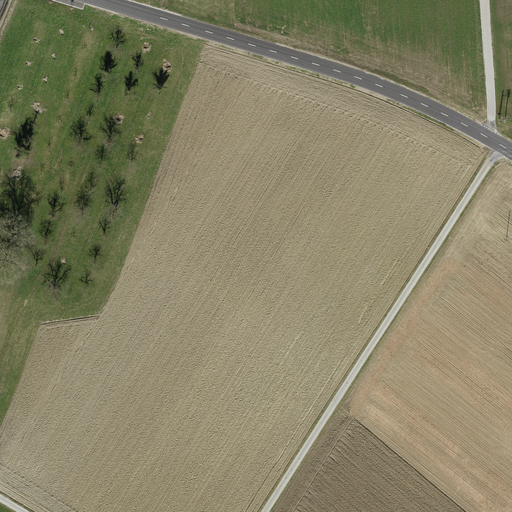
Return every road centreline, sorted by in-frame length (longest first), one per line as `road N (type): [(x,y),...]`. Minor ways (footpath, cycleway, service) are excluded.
road 1 (tertiary): [(511,150),(342,73),(93,0)]
road 2 (track): [(266,511),(502,144)]
road 3 (track): [(494,138),(485,0)]
